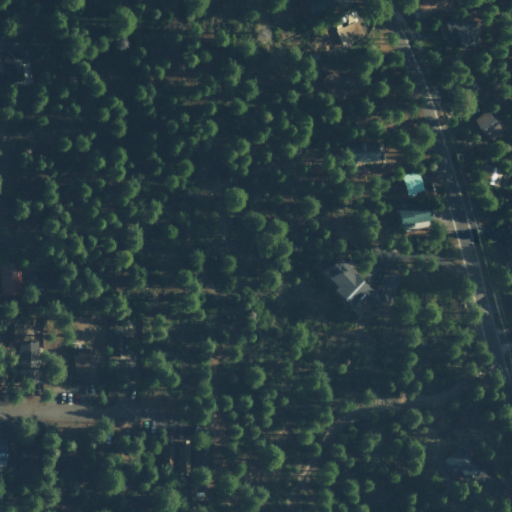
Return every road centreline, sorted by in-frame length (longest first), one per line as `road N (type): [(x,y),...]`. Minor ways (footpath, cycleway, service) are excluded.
road 1 (residential): [(511,425),(422,99),(377,0)]
road 2 (residential): [(0,411),(150,411)]
